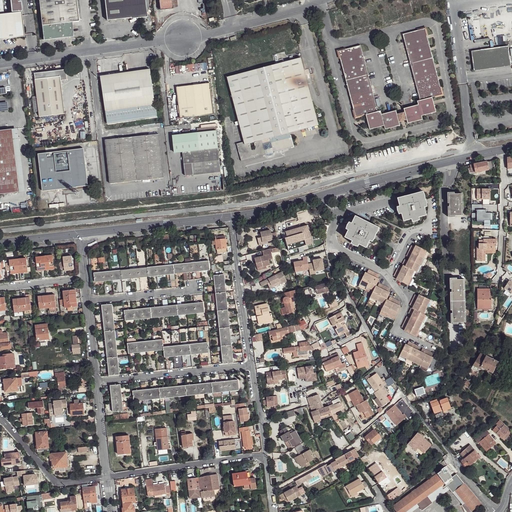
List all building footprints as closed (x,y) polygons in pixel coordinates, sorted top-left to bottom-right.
[(0,0),(0,39),(24,36),(21,12),(4,14),(2,0),(0,0)] [(38,0),(43,40),(73,37),(72,22),(78,21),(76,0),(38,0)] [(104,0),(106,20),(130,17),(130,19),(142,17),(147,17),(145,0),(104,0)] [(158,0),(160,10),(172,9),(171,0),(158,0)] [(403,35),(420,100),(417,101),(418,105),(404,109),(405,112),(407,120),(408,123),(422,120),(422,116),(436,112),(432,97),(442,94),(425,29),(403,35)] [(339,51),(356,117),(366,115),(370,130),(384,126),(385,129),(400,125),(399,122),(397,114),(396,110),(381,114),(381,111),(378,111),(361,46),(339,51)] [(473,54),(475,69),(511,64),(508,46),(480,50),(481,53),(473,54)] [(227,77),(238,121),(239,125),(244,142),(237,144),(241,161),(294,147),(291,135),(289,136),(288,133),(290,133),(319,125),(301,58),(227,77)] [(100,76),(107,124),(156,116),(150,69),(100,76)] [(66,70),(34,73),(37,96),(32,96),(34,112),(39,111),(39,117),(65,114),(61,81),(67,80),(66,70)] [(176,87),(180,118),(214,114),(210,83),(176,87)] [(405,112),(397,114),(399,122),(407,120),(405,112)] [(17,128),(11,129),(18,192),(24,191),(17,128)] [(0,130),(0,194),(18,192),(11,129),(0,130)] [(174,152),(183,151),(185,176),(221,172),(216,131),(198,133),(172,136),(174,152)] [(105,140),(110,184),(164,178),(159,134),(105,140)] [(43,153),(44,158),(39,159),(42,188),(47,188),(48,191),(84,186),(82,171),(86,171),(84,151),(78,152),(77,149),(43,153)] [(487,162),(470,165),(470,168),(471,173),(488,170),(487,162)] [(423,192),(397,198),(399,207),(397,207),(397,211),(399,215),(401,214),(403,221),(411,219),(412,222),(416,222),(419,220),(419,218),(426,215),(424,208),(427,207),(427,204),(425,200),(425,195),(423,192)] [(454,194),(449,195),(449,203),(450,208),(450,216),(456,215),(462,215),(461,194),(454,194)] [(482,210),(482,204),(471,204),(471,217),(477,217),(477,220),(490,220),(490,210),(482,210)] [(379,227),(355,216),(351,223),(349,222),(346,225),(346,229),(348,230),(345,237),(352,241),(351,244),(353,246),(357,246),(358,244),(366,248),(369,241),(372,242),(374,239),(375,235),(379,227)] [(302,227),(284,233),(286,239),(288,239),(290,244),(304,239),(306,245),(313,243),(309,231),(304,232),(302,227)] [(272,234),(271,230),(260,232),(261,234),(261,237),(259,237),(257,238),(258,245),(263,244),(262,242),(267,241),(274,240),(272,234)] [(226,239),(215,240),(215,241),(213,241),(214,244),(215,244),(216,249),(217,249),(217,253),(227,252),(226,248),(227,248),(226,239)] [(304,239),(290,244),(292,250),(306,245),(304,239)] [(498,239),(484,239),(485,240),(484,244),(480,244),(480,248),(478,247),(478,261),(486,261),(486,253),(485,253),(485,249),(489,250),(489,251),(496,251),(496,246),(498,246),(498,239)] [(427,252),(415,246),(405,267),(415,271),(417,272),(427,252)] [(270,249),(262,251),(263,255),(254,258),(256,268),(265,266),(269,265),(268,260),(273,259),(270,249)] [(71,254),(63,255),(65,271),(73,270),(71,254)] [(53,255),(44,256),(46,270),(54,269),(53,255)] [(222,255),(213,257),(214,263),(223,262),(222,255)] [(44,256),(36,257),(37,271),(46,270),(44,256)] [(26,258),(18,259),(19,273),(28,272),(26,258)] [(18,259),(9,260),(11,274),(19,273),(18,259)] [(209,261),(200,262),(201,271),(210,270),(209,261)] [(200,262),(191,263),(192,272),(201,271),(200,262)] [(191,263),(182,264),(183,273),(192,272),(191,263)] [(180,264),(173,265),(174,274),(183,273),(182,264),(180,264)] [(165,265),(156,266),(157,276),(166,275),(165,265)] [(173,265),(165,265),(166,275),(174,274),(173,265)] [(156,266),(147,267),(148,277),(157,276),(156,266)] [(405,267),(403,266),(396,279),(408,285),(415,271),(405,267)] [(147,267),(138,268),(139,278),(148,277),(147,267)] [(138,268),(129,269),(130,279),(139,278),(138,268)] [(129,269),(120,270),(121,279),(130,279),(129,269)] [(120,270),(111,271),(113,280),(121,279),(120,270)] [(104,272),(103,272),(104,281),(113,280),(111,271),(104,272)] [(103,272),(94,273),(95,282),(104,281),(103,272)] [(282,272),(259,283),(261,286),(268,283),(269,286),(279,281),(280,284),(286,281),(282,272)] [(372,276),(366,272),(359,284),(366,287),(372,276)] [(224,274),(214,276),(215,284),(225,283),(224,274)] [(379,279),(372,276),(366,287),(373,291),(376,286),(379,279)] [(457,280),(452,280),(452,289),(453,293),(453,310),(453,314),(454,322),(458,322),(466,322),(464,279),(457,280)] [(511,280),(509,279),(503,288),(511,293),(511,280)] [(329,282),(315,286),(317,294),(331,290),(329,282)] [(225,283),(215,284),(215,293),(226,292),(225,283)] [(383,290),(376,286),(373,291),(370,298),(377,301),(383,290)] [(491,289),(479,289),(479,309),(493,309),(493,299),(491,299),(491,293),(491,289)] [(75,290),(63,291),(64,300),(60,300),(60,305),(64,305),(65,308),(67,308),(68,311),(73,311),(73,307),(77,306),(75,290)] [(290,292),(283,294),(285,299),(288,298),(297,296),(296,293),(298,293),(298,290),(295,291),(290,292)] [(390,293),(383,290),(377,301),(384,305),(387,300),(390,293)] [(226,292),(215,293),(216,302),(227,301),(226,292)] [(285,299),(283,294),(281,294),(283,299),(281,300),(282,303),(284,303),(285,307),(280,308),(282,315),(287,313),(291,312),(289,302),(289,301),(289,299),(288,298),(285,299)] [(46,296),(48,308),(49,308),(56,307),(55,296),(52,296),(52,295),(46,296)] [(431,301),(419,295),(412,309),(414,310),(424,315),(431,301)] [(39,309),(48,308),(46,296),(41,296),(41,298),(38,298),(39,309)] [(26,298),(21,298),(22,311),(31,310),(30,297),(26,298)] [(21,298),(13,299),(14,312),(22,311),(21,298)] [(393,303),(387,300),(384,305),(381,311),(388,315),(393,303)] [(227,301),(216,302),(217,311),(228,310),(227,301)] [(203,302),(194,303),(196,314),(204,313),(203,302)] [(194,303),(186,304),(187,314),(196,314),(194,303)] [(400,307),(393,303),(388,315),(395,318),(400,307)] [(112,304),(102,305),(103,314),(113,313),(112,304)] [(186,304),(177,305),(178,315),(187,314),(186,304)] [(267,304),(255,307),(259,325),(273,322),(271,315),(270,315),(267,304)] [(177,305),(168,306),(169,316),(178,315),(177,305)] [(168,306),(159,307),(160,317),(169,316),(168,306)] [(159,307),(150,308),(152,318),(160,317),(159,307)] [(150,308),(142,309),(143,319),(152,318),(150,308)] [(133,309),(124,310),(125,321),(134,320),(133,309)] [(142,309),(133,309),(134,320),(143,319),(142,309)] [(228,310),(217,311),(218,320),(229,319),(228,310)] [(424,315),(414,310),(403,331),(415,337),(426,316),(424,315)] [(113,313),(103,314),(103,323),(114,322),(113,313)] [(335,316),(329,319),(333,327),(335,326),(340,323),(344,322),(342,318),(343,317),(341,313),(335,316)] [(229,319),(218,320),(219,328),(230,327),(229,319)] [(304,320),(298,323),(299,324),(301,329),(308,326),(304,320)] [(114,322),(103,323),(104,331),(115,330),(114,322)] [(340,323),(335,326),(337,328),(335,330),(338,337),(344,333),(346,337),(352,334),(350,331),(349,331),(345,325),(341,326),(340,323)] [(48,324),(35,325),(37,341),(50,339),(48,324)] [(270,331),(269,331),(270,335),(272,335),(273,337),(274,341),(283,338),(282,334),(301,329),(299,324),(282,328),(277,329),(270,331)] [(230,327),(219,328),(220,337),(231,336),(230,327)] [(2,330),(0,330),(0,349),(11,348),(11,343),(9,344),(8,333),(3,334),(2,330)] [(115,330),(104,331),(105,340),(116,339),(115,330)] [(231,336),(220,337),(221,346),(231,345),(231,336)] [(116,339),(105,340),(106,349),(117,348),(116,339)] [(163,339),(154,340),(155,351),(164,350),(163,347),(163,339)] [(154,340),(145,341),(146,352),(155,351),(154,340)] [(145,341),(136,342),(137,353),(146,352),(145,341)] [(300,347),(294,348),(296,357),(298,356),(308,355),(307,350),(312,349),(308,341),(299,343),(300,347)] [(136,342),(127,343),(128,354),(137,353),(136,342)] [(207,342),(199,343),(200,354),(209,353),(207,342)] [(316,342),(312,345),(316,353),(321,351),(319,347),(316,342)] [(321,346),(319,347),(321,351),(327,347),(324,342),(320,345),(321,346)] [(199,343),(190,344),(191,355),(200,354),(199,343)] [(190,344),(181,345),(182,355),(191,355),(190,344)] [(362,344),(356,345),(358,352),(352,353),(355,367),(363,365),(363,364),(367,363),(362,344)] [(181,345),(172,346),(173,356),(182,355),(181,345)] [(231,345),(221,346),(222,355),(232,354),(231,345)] [(412,348),(406,345),(400,356),(406,360),(412,348)] [(172,346),(163,347),(164,350),(165,357),(173,356),(172,346)] [(294,347),(283,349),(284,354),(293,352),(294,357),(296,357),(294,348),(294,347)] [(117,348),(106,349),(107,358),(118,357),(117,348)] [(420,352),(412,348),(406,360),(413,363),(420,352)] [(427,355),(420,352),(413,363),(420,367),(427,355)] [(0,356),(0,358),(1,365),(0,364),(0,369),(15,368),(13,353),(4,354),(4,356),(0,356)] [(232,354),(222,355),(223,364),(233,363),(232,354)] [(478,358),(471,369),(487,379),(496,364),(481,354),(478,358)] [(433,358),(427,355),(420,367),(427,370),(433,358)] [(326,357),(322,359),(326,371),(339,367),(339,369),(347,367),(345,363),(342,364),(339,356),(332,358),(332,359),(328,360),(326,357)] [(66,357),(52,359),(53,368),(67,366),(66,357)] [(118,357),(107,358),(108,367),(118,366),(118,357)] [(118,366),(108,367),(109,376),(119,375),(118,366)] [(313,366),(297,368),(299,377),(308,376),(309,381),(317,380),(316,372),(314,373),(313,366)] [(63,369),(56,369),(57,373),(55,374),(56,377),(57,377),(59,387),(58,388),(58,391),(62,391),(61,389),(62,389),(62,387),(66,387),(63,369)] [(279,379),(287,378),(286,370),(266,373),(268,385),(275,384),(274,380),(279,379)] [(376,373),(367,380),(375,392),(383,387),(384,386),(376,373)] [(78,383),(71,384),(72,386),(74,386),(76,386),(76,388),(78,388),(79,392),(88,391),(87,384),(86,384),(84,384),(84,383),(86,382),(85,375),(81,376),(82,381),(77,382),(78,383)] [(21,378),(16,378),(4,380),(5,392),(18,391),(17,386),(22,386),(21,378)] [(238,380),(229,381),(230,391),(239,390),(238,380)] [(229,381),(220,382),(222,392),(223,392),(229,391),(230,391),(229,381)] [(220,382),(212,383),(213,393),(221,392),(222,392),(220,382)] [(212,383),(203,384),(204,394),(213,393),(212,383)] [(121,384),(110,385),(111,394),(122,393),(121,384)] [(194,384),(185,385),(186,396),(195,395),(194,384)] [(203,384),(194,384),(195,395),(204,394),(203,384)] [(185,385),(177,386),(178,397),(186,396),(185,385)] [(177,386),(168,387),(169,398),(178,397),(177,386)] [(168,387),(159,388),(160,399),(169,398),(168,387)] [(375,392),(373,393),(381,406),(389,402),(385,395),(387,393),(383,387),(375,392)] [(159,388),(150,389),(151,399),(160,399),(159,388)] [(150,389),(141,390),(142,400),(151,399),(150,389)] [(356,389),(347,394),(353,406),(355,405),(363,401),(356,389)] [(141,390),(133,391),(134,401),(142,400),(141,390)] [(122,393),(111,394),(112,403),(122,402),(122,393)] [(318,395),(308,398),(313,411),(323,408),(322,405),(318,395)] [(277,396),(264,397),(265,405),(268,404),(268,406),(274,406),(275,410),(278,409),(277,396)] [(339,398),(327,402),(329,406),(331,413),(342,409),(339,398)] [(447,398),(431,404),(434,412),(442,409),(443,411),(451,408),(447,398)] [(53,403),(48,404),(50,416),(62,414),(61,407),(66,407),(66,399),(53,401),(53,403)] [(67,403),(68,407),(71,407),(72,416),(84,414),(83,410),(83,407),(86,407),(86,403),(79,403),(78,400),(74,400),(74,404),(70,404),(70,403),(67,403)] [(363,401),(355,405),(359,412),(362,411),(365,418),(373,414),(365,400),(363,401)] [(43,401),(28,403),(29,409),(37,408),(38,414),(45,413),(43,401)] [(122,402),(112,403),(113,412),(123,411),(122,402)] [(385,411),(396,425),(406,418),(395,404),(385,411)] [(313,411),(311,412),(314,422),(320,420),(332,415),(331,413),(329,406),(323,408),(313,411)] [(247,408),(239,409),(240,422),(249,421),(248,417),(248,414),(247,408)] [(191,412),(192,414),(188,415),(188,420),(196,419),(195,411),(191,412)] [(32,413),(22,414),(22,418),(23,421),(23,426),(33,425),(32,413)] [(223,417),(225,428),(225,431),(226,434),(229,433),(230,435),(236,434),(233,415),(223,417)] [(155,418),(144,419),(145,427),(155,426),(155,418)] [(289,425),(279,431),(282,434),(281,435),(285,443),(289,441),(293,447),(301,442),(292,426),(290,427),(289,425)] [(497,425),(493,430),(496,434),(501,429),(497,425)] [(501,429),(496,434),(500,437),(507,430),(508,428),(505,425),(501,429)] [(247,427),(239,428),(239,432),(241,431),(244,448),(245,447),(252,446),(251,445),(250,438),(249,430),(247,430),(247,427)] [(155,429),(157,443),(157,446),(157,450),(168,449),(168,445),(166,428),(155,429)] [(507,430),(500,437),(504,440),(511,431),(508,428),(507,430)] [(374,429),(364,437),(371,445),(381,437),(374,429)] [(486,430),(486,429),(478,436),(479,436),(482,441),(479,443),(486,451),(495,443),(489,435),(488,435),(490,434),(486,430)] [(36,433),(37,445),(35,445),(36,452),(49,451),(47,431),(36,433)] [(417,433),(407,444),(415,451),(417,448),(423,453),(431,444),(417,433)] [(181,435),(183,447),(188,447),(193,446),(192,440),(192,439),(194,438),(193,434),(186,435),(182,435),(181,435)] [(116,436),(118,454),(126,454),(128,453),(128,449),(130,449),(129,435),(125,435),(120,436),(116,436)] [(219,450),(235,450),(235,439),(218,440),(219,450)] [(470,446),(460,454),(464,458),(461,461),(468,469),(471,467),(470,466),(480,457),(470,446)] [(357,454),(354,449),(350,451),(355,460),(359,457),(357,454)] [(309,450),(294,459),(297,465),(299,464),(301,468),(304,466),(305,465),(305,464),(308,463),(313,460),(310,455),(311,454),(309,450)] [(326,464),(318,469),(322,477),(355,460),(350,451),(335,459),(336,461),(328,466),(326,464)] [(19,452),(4,454),(5,458),(2,459),(2,463),(1,463),(1,466),(3,465),(5,465),(20,463),(20,457),(20,454),(19,454),(19,452)] [(50,453),(51,461),(52,461),(53,469),(55,468),(65,467),(68,467),(68,464),(69,464),(68,458),(67,459),(66,452),(63,452),(60,452),(55,453),(50,453)] [(373,466),(368,469),(371,473),(372,472),(379,483),(386,478),(379,468),(375,470),(373,466)] [(441,471),(393,506),(396,511),(405,511),(418,503),(428,496),(445,484),(453,477),(445,467),(441,470),(441,471)] [(16,476),(3,477),(4,492),(13,491),(12,486),(19,485),(18,476),(23,476),(23,485),(38,484),(37,473),(25,474),(25,470),(16,471),(16,476)] [(232,474),(234,486),(244,485),(250,484),(251,487),(251,489),(256,488),(255,478),(251,478),(248,479),(247,472),(232,474)] [(453,477),(445,484),(453,493),(455,491),(462,499),(471,492),(457,474),(453,477)] [(219,488),(217,475),(199,477),(201,491),(202,498),(215,496),(214,489),(219,488)] [(188,478),(189,498),(202,497),(200,492),(200,488),(199,477),(188,478)] [(360,479),(347,486),(351,495),(356,492),(357,493),(365,488),(360,479)] [(146,486),(148,497),(155,496),(162,494),(166,494),(170,493),(169,485),(165,486),(164,483),(146,486)] [(297,486),(283,494),(285,498),(287,498),(288,500),(289,502),(302,495),(297,486)] [(83,488),(85,508),(87,507),(86,503),(91,503),(91,504),(97,503),(96,487),(83,488)] [(122,490),(124,504),(132,502),(135,502),(134,488),(122,490)] [(391,492),(387,495),(390,501),(399,496),(395,490),(391,492)] [(467,511),(471,511),(472,511),(481,504),(471,492),(462,499),(465,503),(462,505),(467,511)] [(41,493),(27,496),(28,507),(33,507),(34,509),(38,508),(37,506),(38,506),(38,507),(39,507),(40,508),(41,508),(43,508),(41,493)] [(71,501),(61,502),(62,509),(72,508),(72,511),(77,510),(76,496),(71,497),(71,501)] [(428,496),(418,503),(423,509),(433,503),(428,496)] [(122,508),(122,511),(132,511),(135,511),(135,507),(133,507),(132,502),(124,504),(123,504),(123,508),(122,508)]
